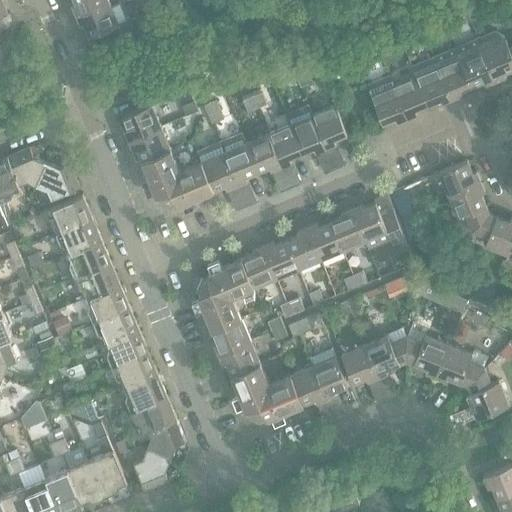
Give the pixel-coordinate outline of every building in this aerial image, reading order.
[(109,1),(108,0),(74,0),(76,2),(72,4),(76,14),(109,1)] [(479,6),(475,0),(468,0),(463,2),(467,11),(479,6)] [(119,4),(111,7),(109,1),(76,14),(81,24),(84,23),(89,35),(103,30),(126,20),(119,4)] [(483,15),(479,6),(467,11),(471,20),(483,15)] [(136,30),(131,18),(126,20),(103,30),(108,41),(136,30)] [(437,37),(432,25),(422,29),(427,41),(437,37)] [(427,41),(422,29),(413,33),(418,45),(427,41)] [(511,68),(511,43),(508,45),(504,34),(498,31),(478,39),(495,79),(506,75),(505,71),(511,68)] [(390,42),(386,33),(376,37),(374,38),(378,47),(390,42)] [(495,79),(478,39),(457,48),(472,85),(483,80),(485,84),(495,79)] [(394,52),(390,42),(378,47),(382,57),(394,52)] [(472,85),(457,48),(434,57),(451,98),(462,94),(460,90),(472,85)] [(451,98),(434,57),(412,66),(416,75),(427,104),(439,99),(441,102),(451,98)] [(309,72),(305,62),(293,68),(297,77),(309,72)] [(313,81),(309,72),(297,77),(301,87),(313,81)] [(427,104),(416,75),(393,84),(407,117),(417,112),(416,108),(427,104)] [(407,117),(393,84),(390,76),(367,85),(382,122),(395,117),(396,121),(407,117)] [(173,90),(169,82),(161,85),(165,93),(173,90)] [(161,126),(151,103),(164,97),(159,85),(131,97),(136,109),(123,114),(128,127),(124,128),(129,139),(161,126)] [(267,104),(262,92),(253,96),(258,108),(267,104)] [(258,108),(253,96),(243,100),(248,112),(258,108)] [(220,109),(216,99),(204,104),(208,113),(208,114),(220,109)] [(198,110),(194,100),(182,105),(186,115),(198,110)] [(325,146),(313,114),(308,103),(285,113),(289,123),(301,152),(313,147),(315,151),(325,146)] [(347,133),(335,104),(313,114),(325,146),(336,142),(334,138),(347,133)] [(224,118),(220,109),(208,114),(212,124),(224,118)] [(301,152),(289,123),(267,133),(281,165),(292,160),(290,157),(301,152)] [(169,146),(161,126),(129,139),(133,149),(137,148),(141,158),(169,146)] [(257,170),(245,142),(241,131),(219,141),(237,183),(247,179),(246,175),(257,170)] [(281,165),(267,133),(245,142),(257,170),(269,165),(271,169),(281,165)] [(237,183),(219,141),(196,150),(201,160),(213,189),(225,184),(226,188),(237,183)] [(316,152),(324,171),(344,162),(336,144),(316,152)] [(37,185),(46,161),(33,155),(29,146),(7,155),(20,183),(27,180),(37,185)] [(213,189),(201,160),(179,169),(169,146),(141,158),(156,194),(161,196),(158,203),(170,208),(173,201),(179,203),(213,189)] [(20,183),(7,155),(0,158),(0,200),(12,196),(14,192),(13,191),(22,187),(20,183)] [(480,180),(476,170),(472,171),(467,159),(438,171),(448,194),(480,180)] [(79,186),(69,163),(60,167),(46,161),(37,185),(47,188),(51,198),(79,186)] [(272,171),(280,189),(300,181),(292,162),(272,171)] [(227,189),(235,208),(255,199),(247,180),(227,189)] [(489,212),(481,192),(485,191),(480,180),(448,194),(457,217),(465,214),(471,229),(489,212)] [(419,182),(408,186),(412,195),(423,191),(419,182)] [(50,220),(55,232),(92,217),(82,193),(50,207),(53,215),(52,216),(50,220)] [(10,212),(6,200),(0,202),(5,214),(10,212)] [(391,239),(381,215),(375,201),(363,206),(361,203),(351,207),(364,239),(365,239),(369,248),(391,239)] [(428,213),(429,207),(427,203),(419,207),(423,215),(428,213)] [(364,239),(351,207),(340,212),(342,215),(330,220),(342,249),(364,239)] [(405,238),(393,210),(381,215),(391,239),(393,243),(405,238)] [(507,252),(511,241),(511,216),(510,216),(509,220),(489,212),(471,229),(487,235),(484,243),(507,252)] [(101,239),(92,217),(55,232),(60,243),(64,245),(65,245),(68,253),(101,239)] [(342,249),(330,220),(319,225),(317,221),(307,226),(320,258),(342,249)] [(320,258),(307,226),(296,230),(298,234),(286,239),(298,267),(320,258)] [(111,261),(101,239),(68,253),(71,260),(70,260),(69,264),(74,276),(111,261)] [(298,267),(286,239),(274,244),(273,240),(262,245),(276,276),(298,267)] [(19,254),(14,241),(6,244),(12,257),(19,254)] [(276,276),(262,245),(252,249),(253,252),(241,257),(253,286),(276,276)] [(38,251),(27,256),(31,266),(43,261),(38,251)] [(25,267),(19,254),(12,257),(17,270),(25,267)] [(232,295),(253,286),(241,257),(208,271),(205,277),(198,274),(193,286),(200,289),(198,295),(212,329),(241,317),(232,295)] [(120,283),(111,261),(74,276),(78,288),(82,290),(83,289),(87,297),(120,283)] [(368,282),(363,270),(353,274),(358,286),(368,282)] [(358,286),(353,274),(344,278),(349,290),(358,286)] [(129,305),(120,283),(87,297),(90,305),(89,305),(87,309),(92,321),(129,305)] [(433,284),(428,297),(461,312),(467,299),(433,284)] [(38,299),(32,286),(25,289),(31,302),(38,299)] [(323,300),(318,288),(309,292),(314,304),(323,300)] [(361,307),(356,296),(347,300),(351,311),(361,307)] [(304,308),(299,297),(290,301),(295,312),(304,308)] [(43,312),(38,299),(31,302),(36,315),(43,312)] [(61,308),(58,300),(47,304),(50,312),(61,308)] [(351,311),(347,300),(337,304),(341,315),(351,311)] [(295,312),(290,301),(281,304),(286,316),(295,312)] [(139,328),(129,305),(92,321),(97,333),(101,334),(102,334),(106,342),(139,328)] [(13,335),(3,312),(0,313),(0,340),(8,337),(13,335)] [(284,325),(280,315),(268,321),(272,330),(284,325)] [(73,329),(67,316),(53,322),(59,335),(73,329)] [(312,328),(307,316),(298,320),(303,332),(312,328)] [(250,339),(241,317),(212,329),(217,340),(214,342),(218,352),(250,339)] [(303,332),(298,320),(289,324),(294,336),(303,332)] [(467,342),(473,328),(458,322),(452,336),(467,342)] [(288,334),(284,325),(272,330),(276,339),(288,334)] [(406,359),(406,335),(402,327),(364,343),(378,375),(388,371),(387,367),(406,359)] [(148,350),(139,328),(106,342),(109,349),(107,349),(106,353),(111,365),(148,350)] [(435,375),(448,342),(425,333),(422,342),(406,335),(406,359),(426,367),(425,371),(435,375)] [(56,344),(53,337),(52,336),(40,341),(44,349),(56,344)] [(18,359),(8,337),(0,340),(0,376),(2,377),(7,364),(18,359)] [(260,361),(250,339),(218,352),(222,363),(226,362),(231,374),(260,361)] [(469,360),(472,352),(448,342),(435,375),(446,380),(447,376),(467,384),(485,366),(469,360)] [(510,360),(511,356),(511,345),(508,342),(500,351),(510,360)] [(378,375),(364,343),(341,353),(353,381),(366,376),(367,380),(378,375)] [(98,353),(95,346),(85,350),(88,358),(98,353)] [(158,372),(148,350),(111,365),(116,377),(119,378),(121,377),(124,386),(158,372)] [(348,384),(336,355),(313,364),(326,397),(337,393),(335,389),(348,384)] [(254,419),(269,382),(260,361),(231,374),(245,407),(251,410),(248,417),(254,419)] [(326,397),(313,364),(291,373),(303,402),(314,398),(316,401),(326,397)] [(491,382),(485,366),(467,384),(475,404),(471,405),(476,416),(508,403),(498,379),(491,382)] [(167,394),(158,372),(124,386),(127,393),(126,394),(124,397),(130,410),(167,394)] [(303,402),(291,373),(269,382),(254,419),(260,422),(263,415),(268,417),(303,402)] [(176,417),(167,394),(130,410),(135,422),(138,423),(139,422),(143,431),(147,429),(176,417)] [(97,417),(90,401),(90,400),(72,407),(75,414),(92,419),(97,417)] [(185,439),(176,417),(147,429),(151,437),(147,447),(170,457),(176,443),(185,439)] [(103,453),(89,458),(105,495),(117,490),(118,486),(118,485),(126,482),(101,422),(94,425),(99,438),(97,439),(103,453)] [(57,440),(52,427),(43,431),(48,443),(57,440)] [(69,450),(64,438),(56,441),(62,453),(69,450)] [(62,453),(56,441),(49,444),(54,456),(62,453)] [(165,470),(170,457),(147,447),(143,457),(133,461),(145,489),(169,479),(165,470)] [(25,468),(19,456),(12,459),(18,472),(25,468)] [(105,495),(89,458),(67,467),(81,500),(89,497),(90,498),(93,500),(105,495)] [(18,472),(12,459),(5,462),(10,475),(18,472)] [(511,489),(511,462),(483,475),(488,486),(492,484),(496,496),(511,489)] [(81,500),(67,467),(45,476),(60,511),(64,511),(72,509),(74,505),(73,504),(81,500)] [(60,511),(45,476),(22,486),(33,511),(60,511)] [(33,511),(22,486),(0,495),(7,511),(33,511)] [(511,511),(511,489),(496,496),(501,508),(498,509),(498,511),(511,511)]
